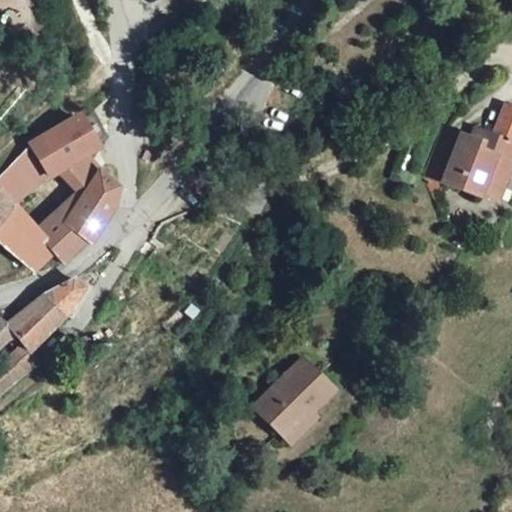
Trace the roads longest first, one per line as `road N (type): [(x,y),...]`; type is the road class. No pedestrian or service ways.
road 1 (track): [(301,177),(338,164),(510,37)]
road 2 (track): [(0,406),(55,357),(127,249),(132,223)]
road 3 (residential): [(235,90),(246,190),(301,177)]
road 4 (unclassified): [(132,223),(68,272),(0,292)]
road 5 (unclassified): [(222,108),(132,223)]
road 6 (residential): [(126,140),(112,0)]
